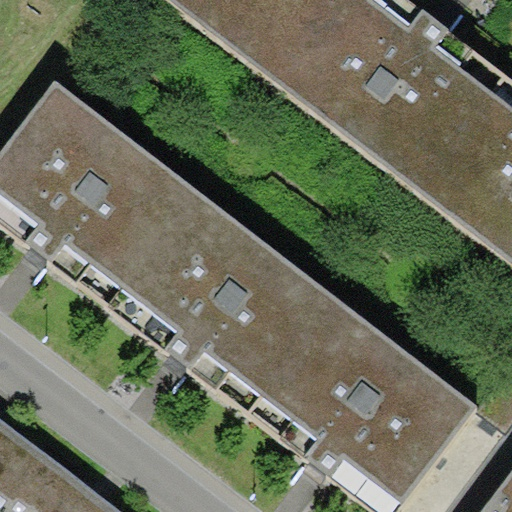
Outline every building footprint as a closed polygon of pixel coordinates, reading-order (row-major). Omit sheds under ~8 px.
[(160,0),(292,101),(370,0),(160,0)] [(431,208),(511,102),(511,89),(396,0),(370,0),(292,101),(431,208)] [(0,190),(0,223),(127,320),(215,207),(72,97),(0,190)] [(511,269),(511,102),(431,208),(511,269)] [(266,427),(353,314),(215,207),(127,320),(266,427)] [(376,511),(416,511),(489,418),(353,314),(266,427),(376,511)] [(101,511),(0,435),(0,511),(101,511)]
